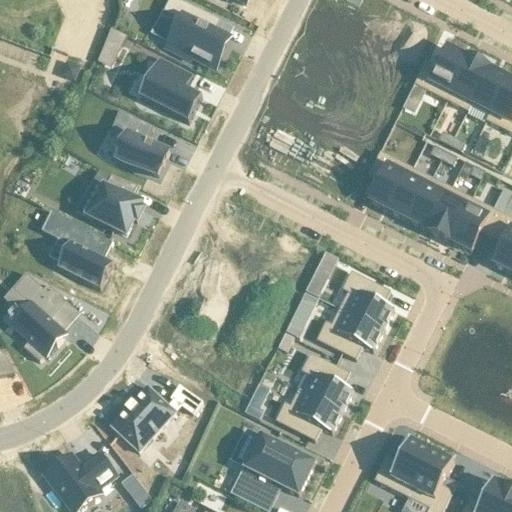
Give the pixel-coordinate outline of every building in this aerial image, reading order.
[(0,0),(0,114),(35,0),(0,0)] [(173,0),(171,0),(165,14),(184,23),(169,53),(190,63),(192,59),(216,71),(229,45),(215,38),(222,24),(173,0)] [(218,0),(225,3),(226,0),(229,0),(246,8),(249,0),(218,0)] [(426,66),(415,89),(448,105),(470,62),(469,61),(468,62),(448,52),(438,72),(426,66)] [(160,62),(140,102),(189,128),(203,101),(187,93),(194,79),(160,62)] [(470,62),(448,105),(468,116),(472,107),(490,72),(470,62)] [(490,72),(472,107),(492,117),(509,83),(490,73),(491,72),(490,72)] [(492,117),(487,125),(511,137),(511,84),(509,83),(492,117)] [(120,113),(112,130),(126,137),(115,158),(159,180),(170,156),(147,145),(154,130),(120,113)] [(443,136),(439,145),(450,151),(455,142),(443,136)] [(455,142),(450,151),(462,156),(466,148),(455,142)] [(435,150),(430,159),(442,165),(446,156),(435,150)] [(381,156),(369,179),(381,185),(371,204),(392,215),(414,173),(381,156)] [(446,156),(442,165),(453,171),(458,162),(446,156)] [(474,170),(470,179),(481,185),(486,176),(474,170)] [(95,204),(87,219),(121,237),(129,222),(132,224),(139,211),(127,205),(129,201),(127,199),(133,188),(135,190),(136,188),(107,173),(103,179),(100,186),(99,185),(90,202),(95,204)] [(414,173),(392,215),(411,225),(433,182),(414,173)] [(433,182),(411,225),(430,234),(429,235),(430,236),(452,192),(433,182)] [(452,192),(430,236),(450,246),(472,202),(452,192)] [(472,202),(450,246),(451,247),(452,245),(472,256),(482,236),(493,242),(505,219),(492,212),(472,202)] [(53,216),(43,235),(70,248),(58,272),(101,294),(114,268),(103,262),(112,246),(53,216)] [(511,222),(505,219),(493,242),(504,247),(494,267),(511,276),(511,222)] [(327,255),(317,275),(329,281),(339,261),(327,255)] [(348,297),(340,313),(384,335),(395,314),(385,309),(392,296),(352,276),(343,294),(348,297)] [(31,309),(12,330),(30,346),(25,352),(41,366),(46,360),(48,362),(63,344),(60,342),(64,337),(51,325),(68,306),(49,289),(45,294),(26,277),(13,292),(31,309)] [(326,326),(317,344),(357,364),(364,351),(374,356),(384,335),(340,313),(332,329),(326,326)] [(291,325),(286,334),(299,341),(303,332),(291,325)] [(286,336),(278,350),(287,355),(294,341),(286,336)] [(300,393),(299,394),(343,416),(354,395),(344,390),(351,377),(311,357),(302,375),(316,382),(308,397),(300,393)] [(0,380),(15,378),(5,358),(0,359),(0,380)] [(149,391),(112,431),(140,457),(182,410),(194,419),(204,407),(181,390),(172,402),(174,404),(169,410),(149,391)] [(285,407),(276,425),(316,445),(322,432),(333,437),(343,416),(299,394),(291,410),(285,407)] [(250,406),(245,416),(259,423),(264,414),(250,406)] [(262,440),(233,498),(259,511),(269,511),(278,496),(275,494),(278,488),(299,499),(316,467),(286,452),(287,449),(267,439),(266,442),(262,440)] [(387,462),(375,485),(409,502),(433,455),(429,453),(430,451),(417,444),(416,446),(410,444),(406,453),(398,468),(390,464),(387,462)] [(433,455),(409,502),(428,511),(446,511),(454,496),(443,490),(455,466),(433,455)] [(72,458),(45,480),(69,511),(84,511),(103,498),(100,495),(118,481),(100,458),(82,472),(72,458)] [(133,478),(122,486),(130,496),(141,488),(133,478)] [(470,503),(465,511),(507,511),(511,503),(511,491),(504,488),(503,489),(494,485),(481,508),(470,503)]
